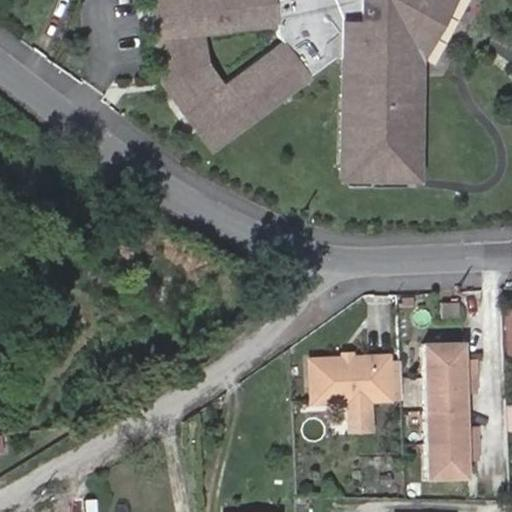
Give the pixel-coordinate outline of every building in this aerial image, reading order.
[(158,0),(150,1),(157,42),(203,35),(202,34),(276,22),(278,35),(288,48),(229,94),(226,90),(189,119),(214,151),(335,57),(342,57),(350,66),(342,76),(350,85),(342,94),(350,104),(342,113),(350,122),(342,131),(350,140),(342,150),(350,159),(342,168),(350,179),(411,179),(419,169),(411,159),(419,150),(411,140),(419,131),(411,122),(419,113),(411,104),(419,95),(411,85),(419,76),(411,66),(419,57),(420,57),(420,28),(432,5),(439,0),(158,0)] [(420,57),(450,0),(439,0),(432,5),(420,28),(420,57)] [(203,35),(157,42),(163,86),(189,119),(226,90),(207,67),(203,35)] [(440,303),(441,317),(457,317),(456,303),(440,303)] [(420,342),(422,376),(452,376),(452,362),(462,362),(461,359),(461,341),(420,342)] [(341,352),(341,358),(342,364),(350,363),(350,358),(350,352),(341,352)] [(370,399),(389,398),(387,362),(373,362),(373,357),(350,358),(350,363),(342,364),(341,358),(308,360),(309,401),(347,399),(348,429),(371,429),(370,399)] [(452,362),(452,376),(476,375),(475,358),(461,359),(462,362),(452,362)] [(463,388),(463,391),(476,391),(476,375),(452,376),(453,389),(463,388)] [(422,376),(423,410),(464,408),(463,391),(463,388),(453,389),(452,376),(422,376)] [(423,410),(425,443),(456,442),(455,429),(465,429),(465,426),(464,408),(423,410)] [(455,429),(456,442),(477,441),(477,426),(465,426),(465,429),(455,429)] [(0,452),(9,451),(6,433),(0,434),(0,452)] [(466,455),(466,458),(478,458),(477,441),(456,442),(456,455),(466,455)] [(456,442),(425,443),(427,477),(466,476),(466,458),(466,455),(456,455),(456,442)]
